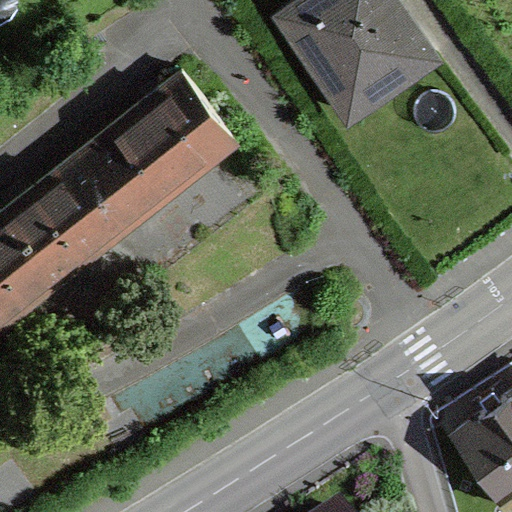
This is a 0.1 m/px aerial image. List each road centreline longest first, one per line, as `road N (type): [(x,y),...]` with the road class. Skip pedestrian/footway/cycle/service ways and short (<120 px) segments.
road 1 (unknown): [(348,235),(288,311),(184,366),(28,468)]
road 2 (secondary): [(186,511),(389,387)]
road 3 (secondary): [(389,387),(511,301)]
road 4 (residential): [(389,387),(432,511)]
